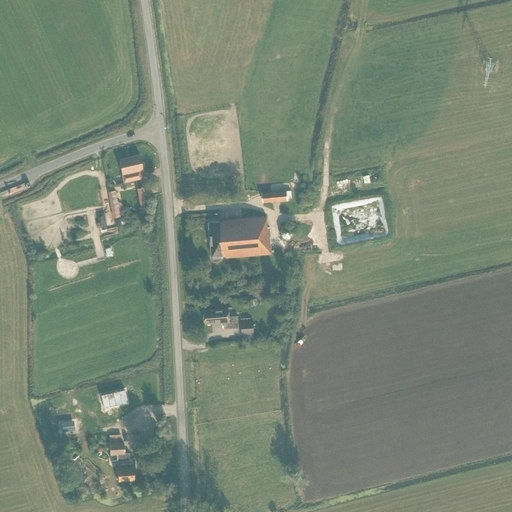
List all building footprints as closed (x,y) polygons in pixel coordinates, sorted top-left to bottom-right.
[(141,179),(140,171),(143,170),(139,155),(119,159),(124,183),(141,179)] [(117,202),(115,191),(108,192),(111,212),(123,209),(122,204),(117,202)] [(263,203),(284,201),(283,192),(262,194),(263,203)] [(138,199),(140,207),(148,205),(147,197),(138,199)] [(226,256),(226,258),(271,254),(269,228),(267,228),(266,217),(231,220),(231,221),(220,222),(220,221),(209,222),(212,259),(223,258),(223,257),(226,256)] [(289,226),(287,226),(286,226),(285,227),(284,227),(283,228),(282,229),(281,230),(281,231),(280,232),(280,233),(280,235),(281,236),(281,237),(282,238),(283,239),(284,240),(285,240),(286,240),(287,240),(289,240),(290,240),(291,240),(292,239),(293,238),(294,237),(294,236),(295,235),(295,233),(295,232),(294,231),(294,230),(293,229),(292,228),(291,227),(290,227),(289,226)] [(224,323),(224,329),(238,328),(237,316),(229,317),(228,309),(204,311),(205,324),(215,323),(215,324),(224,323)] [(241,321),(242,334),(254,333),(253,321),(241,321)] [(123,442),(122,442),(121,435),(109,435),(110,443),(110,455),(117,455),(118,468),(117,468),(118,481),(134,480),(133,467),(132,460),(130,460),(129,453),(124,454),(123,442)]
